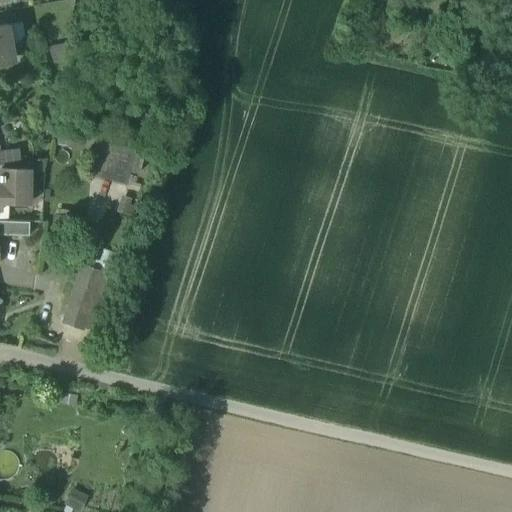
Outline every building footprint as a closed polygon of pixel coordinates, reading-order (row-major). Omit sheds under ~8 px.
[(8,25),(0,26),(0,64),(8,64),(5,48),(12,47),(8,25)] [(70,136),(59,135),(59,145),(69,146),(70,136)] [(136,146),(101,137),(91,176),(126,185),(136,146)] [(17,149),(0,150),(0,164),(19,162),(17,149)] [(0,208),(1,209),(1,204),(28,205),(29,169),(0,168),(0,173),(0,208)] [(70,218),(55,216),(53,231),(68,233),(70,218)] [(28,222),(0,220),(0,235),(28,236),(28,222)] [(90,269),(83,267),(65,320),(93,330),(111,276),(108,275),(111,267),(93,261),(90,269)]
